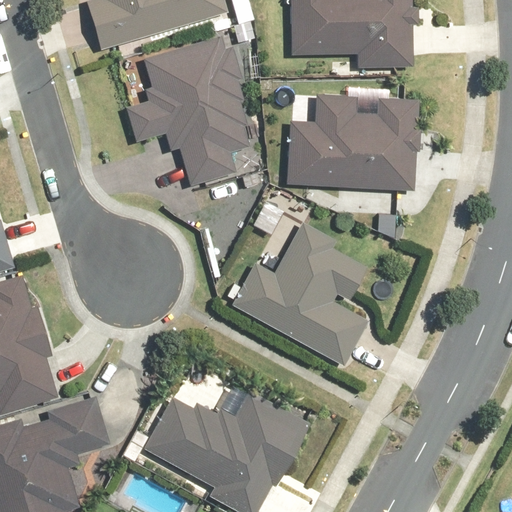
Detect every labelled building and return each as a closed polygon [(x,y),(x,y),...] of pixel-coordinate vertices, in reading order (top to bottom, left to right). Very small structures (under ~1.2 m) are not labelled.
[(84,0),(83,0),(98,50),(222,13),(218,2),(223,0),(84,0)] [(288,0),(288,54),(354,56),(354,68),(410,69),(411,25),(415,25),(416,7),(410,7),(409,0),(288,0)] [(217,36),(142,59),(150,85),(141,88),(145,100),(123,107),(134,142),(162,134),(167,150),(174,147),(186,188),(234,172),(227,151),(249,144),(242,124),(246,123),(239,102),(244,101),(237,78),(239,78),(229,46),(221,49),(217,36)] [(313,123),(287,122),(284,184),(410,190),(412,151),(417,152),(418,129),(414,129),(416,100),(376,99),(375,114),(353,113),(353,97),(314,95),(313,123)] [(279,212),(258,202),(247,224),(268,234),(279,212)] [(404,212),(377,211),(377,239),(403,239),(404,212)] [(269,276),(250,266),(228,305),(340,367),(365,322),(329,302),(333,295),(346,303),(364,271),(326,250),(332,239),(299,222),(269,276)] [(0,274),(10,271),(0,233),(0,274)] [(0,415),(53,400),(40,358),(48,356),(33,304),(28,305),(20,274),(0,280),(0,415)] [(194,407),(168,395),(139,456),(206,488),(201,499),(229,511),(255,511),(269,484),(275,486),(307,422),(244,391),(232,417),(217,410),(215,415),(195,405),(194,407)] [(18,416),(0,421),(0,511),(64,511),(75,509),(65,469),(77,466),(75,457),(107,448),(92,395),(41,410),(44,421),(21,428),(18,416)]
